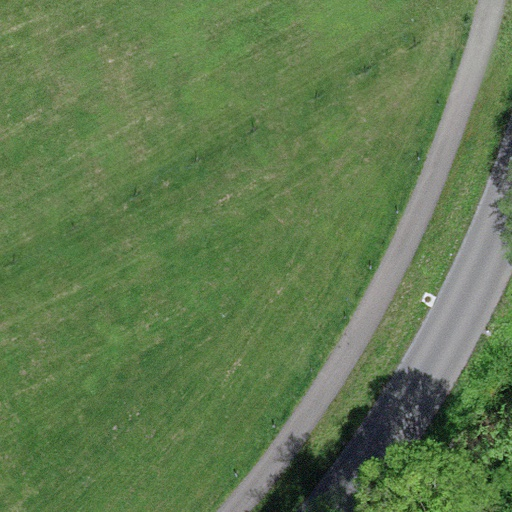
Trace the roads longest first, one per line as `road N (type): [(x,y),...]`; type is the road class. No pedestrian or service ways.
road 1 (residential): [(232,511),(339,366),(394,264),(470,93),(493,0)]
road 2 (tertiary): [(329,511),(433,365),(511,195)]
